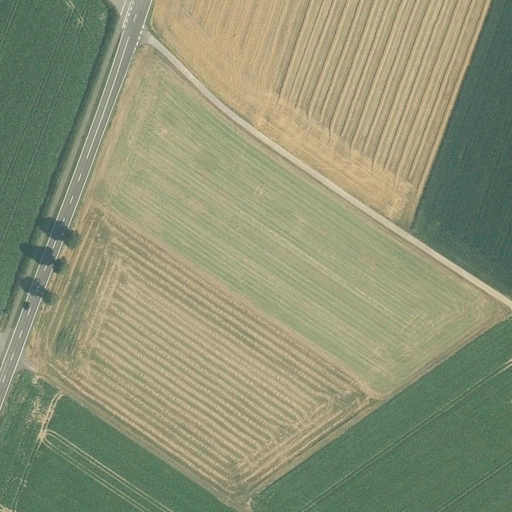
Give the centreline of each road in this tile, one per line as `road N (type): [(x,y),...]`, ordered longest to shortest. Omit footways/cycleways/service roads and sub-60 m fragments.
road 1 (track): [(511,306),(209,99),(134,22)]
road 2 (tertiary): [(0,389),(134,22)]
road 3 (track): [(235,506),(511,312)]
road 4 (track): [(11,357),(244,511)]
